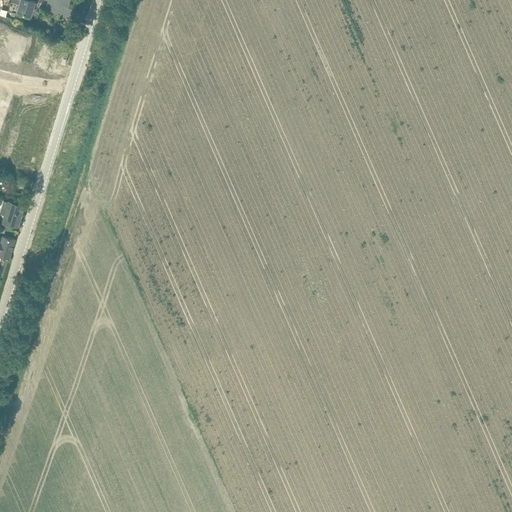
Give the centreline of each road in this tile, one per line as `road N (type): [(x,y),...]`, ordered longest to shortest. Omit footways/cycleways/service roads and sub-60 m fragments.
road 1 (unclassified): [(99,0),(0,325)]
road 2 (primary): [(0,131),(107,161),(262,230)]
road 3 (unclassified): [(328,319),(299,376),(344,331)]
